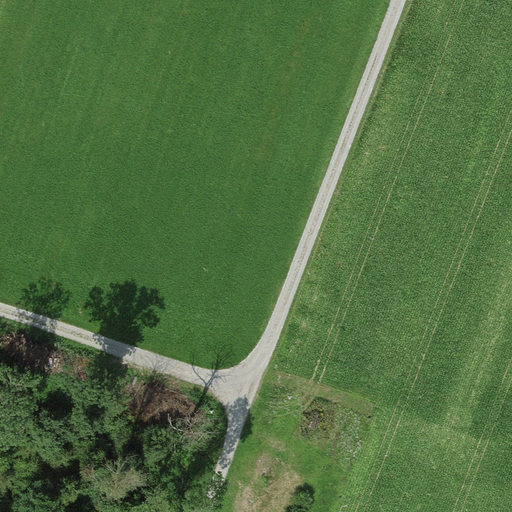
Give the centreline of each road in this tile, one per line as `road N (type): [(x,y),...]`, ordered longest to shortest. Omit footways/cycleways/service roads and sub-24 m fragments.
road 1 (track): [(403,0),(204,511)]
road 2 (track): [(0,310),(250,393)]
